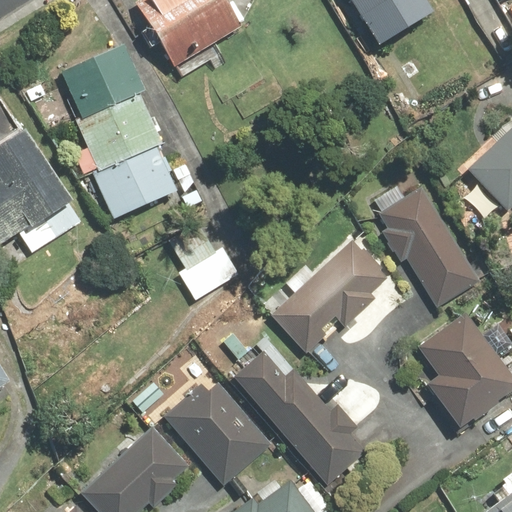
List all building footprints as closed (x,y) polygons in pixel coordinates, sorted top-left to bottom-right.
[(221,0),(136,0),(130,4),(169,69),(238,28),(221,0)] [(419,0),(345,0),(372,44),(426,12),(419,0)] [(251,44),(231,43),(230,68),(250,68),(251,44)] [(122,45),(59,73),(79,118),(72,121),(95,172),(88,175),(109,221),(175,192),(155,146),(161,144),(138,93),(142,91),(122,45)] [(511,125),(463,170),(502,212),(511,202),(511,125)] [(67,201),(23,131),(0,145),(0,244),(17,233),(30,254),(79,223),(66,202),(67,201)] [(419,190),(376,215),(384,228),(379,231),(397,261),(402,258),(434,310),(477,285),(419,190)] [(349,241),(268,316),(305,355),(337,324),(341,329),(375,297),(371,293),(385,280),(349,241)] [(511,385),(511,380),(463,315),(415,350),(435,376),(424,384),(456,427),(511,385)] [(262,351),(230,379),(325,489),(365,454),(348,435),(356,428),(336,404),(327,411),(303,383),(296,389),(262,351)] [(0,368),(0,386),(8,382),(0,368)] [(211,374),(161,417),(220,487),(271,445),(211,374)] [(149,427),(77,494),(93,511),(136,511),(146,504),(151,509),(178,483),(173,478),(186,466),(149,427)] [(310,511),(289,483),(255,507),(249,500),(232,511),(310,511)] [(511,511),(511,489),(482,511),(511,511)]
